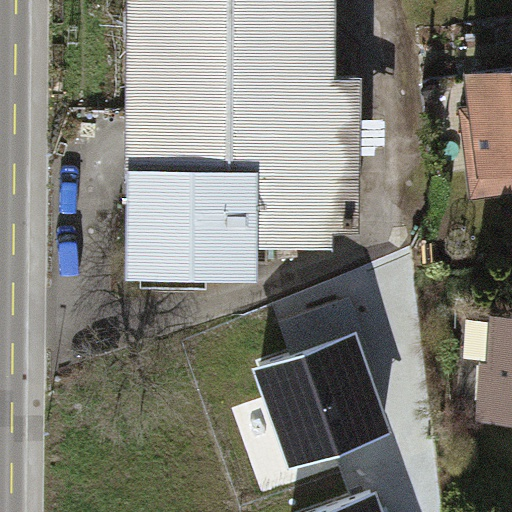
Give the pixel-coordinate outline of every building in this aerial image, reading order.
[(337,0),(109,0),(108,268),(259,268),(259,229),(360,229),(361,55),(337,55),(337,0)] [(511,66),(468,70),(477,197),(511,194),(511,66)] [(511,318),(486,317),(479,424),(511,426),(511,318)] [(353,328),(256,363),(290,460),(388,425),(353,328)] [(390,511),(380,484),(302,511),(390,511)]
